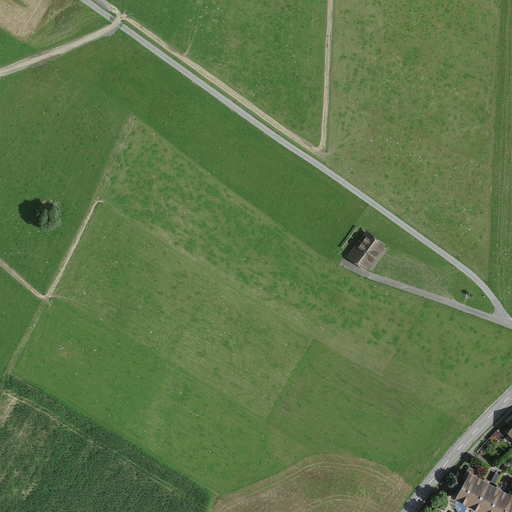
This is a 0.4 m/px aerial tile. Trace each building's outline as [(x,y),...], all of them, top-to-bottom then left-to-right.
[(364,228),(347,254),(367,269),(386,243),(364,228)] [(480,481),(467,474),(453,499),(466,506),(480,481)] [(478,511),(492,487),(480,481),(466,506),(476,511),(478,511)] [(495,511),(505,494),(492,487),(478,511),(495,511)] [(510,511),(511,510),(511,498),(505,494),(495,511),(510,511)]
